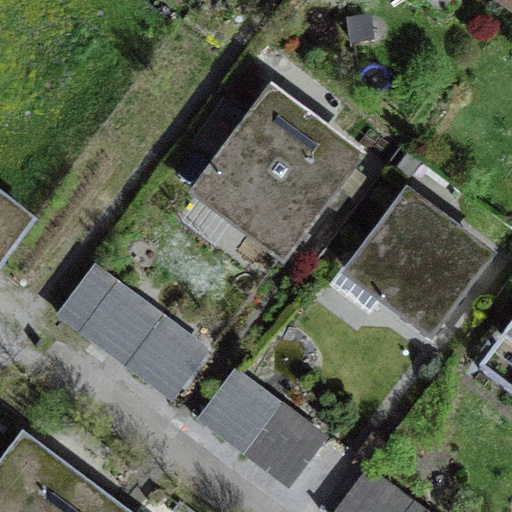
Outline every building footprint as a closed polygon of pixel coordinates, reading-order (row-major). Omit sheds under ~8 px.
[(511,0),(483,0),(511,19),(511,0)] [(373,169),(275,100),(196,210),(295,276),(373,169)] [(0,267),(34,225),(0,198),(0,267)] [(506,263),(409,202),(345,287),(444,350),(506,263)] [(150,386),(173,403),(210,354),(96,270),(58,318),(71,327),(103,351),(150,386)] [(511,332),(483,369),(511,391),(511,332)] [(270,470),(293,487),(327,443),(233,372),(199,419),(228,440),(270,470)] [(127,511),(76,474),(22,434),(0,463),(0,511),(127,511)] [(417,511),(366,474),(337,511),(417,511)]
